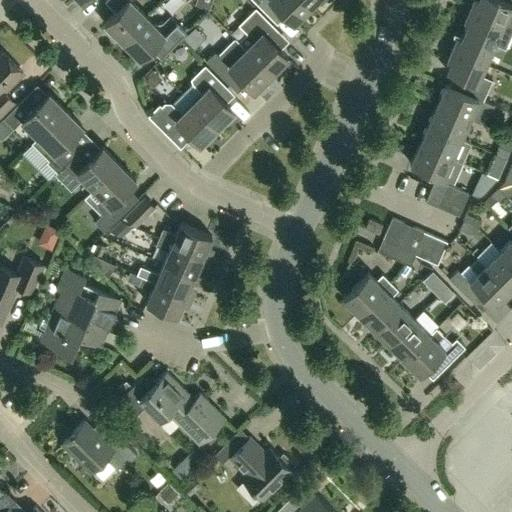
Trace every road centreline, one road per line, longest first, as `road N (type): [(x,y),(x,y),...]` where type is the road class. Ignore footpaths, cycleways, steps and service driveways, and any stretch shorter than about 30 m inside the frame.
road 1 (residential): [(201,188),(142,138),(110,80),(26,0)]
road 2 (unclassified): [(300,233),(384,39),(390,0)]
road 3 (unclassified): [(401,465),(293,357),(280,331)]
road 4 (residential): [(201,188),(323,57)]
road 5 (residential): [(401,465),(511,353)]
road 6 (residential): [(280,331),(188,347),(141,324)]
road 7 (residential): [(90,511),(0,424)]
